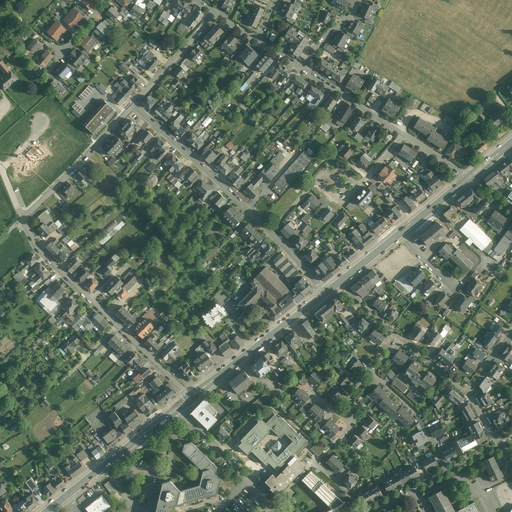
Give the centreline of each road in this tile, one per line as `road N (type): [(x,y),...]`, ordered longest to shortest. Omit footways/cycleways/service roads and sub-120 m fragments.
road 1 (residential): [(329,290),(134,103)]
road 2 (residential): [(189,397),(39,250),(23,217)]
road 3 (primary): [(189,397),(329,290)]
road 4 (residential): [(23,217),(134,103)]
road 5 (primary): [(65,497),(174,408)]
road 6 (residential): [(271,500),(174,408)]
road 7 (residential): [(134,103),(215,13)]
road 8 (residential): [(301,68),(402,134)]
